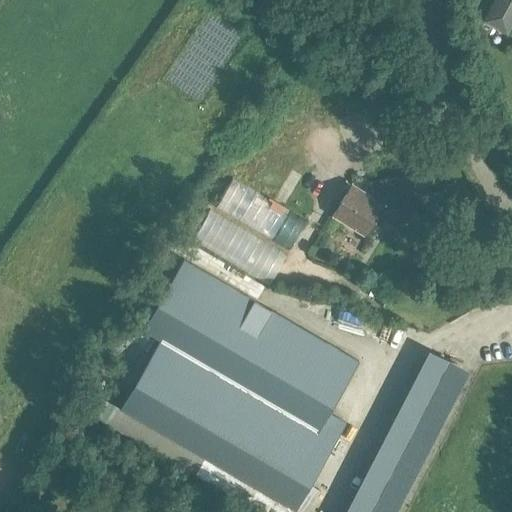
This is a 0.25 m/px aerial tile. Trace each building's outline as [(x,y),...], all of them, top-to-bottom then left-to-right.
[(511,0),(496,0),(485,21),(507,32),(511,22),(511,0)] [(332,11),(325,2),(313,10),(319,19),(332,11)] [(421,176),(371,182),(373,198),(374,199),(385,207),(382,211),(383,219),(404,216),(403,209),(425,206),(421,176)] [(305,223),(229,179),(197,234),(273,279),(305,223)] [(352,185),(333,217),(365,236),(372,223),(379,225),(383,219),(382,211),(385,207),(374,199),(373,198),(352,185)] [(160,340),(120,409),(295,511),(347,422),(330,412),(359,361),(184,259),(143,330),(160,340)] [(335,324),(332,333),(352,338),(354,329),(335,324)] [(448,451),(469,385),(451,380),(431,445),(448,451)] [(69,511),(73,507),(56,497),(47,510),(50,511),(69,511)]
